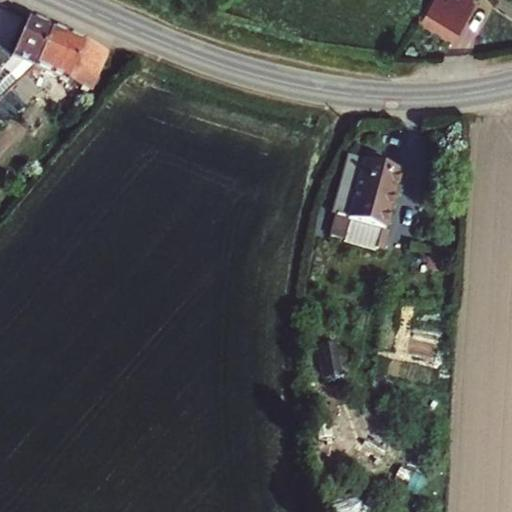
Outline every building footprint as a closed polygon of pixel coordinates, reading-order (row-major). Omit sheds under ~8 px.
[(431,0),(423,13),(453,33),(474,0),(431,0)] [(45,36),(22,26),(5,65),(29,76),(45,36)] [(45,36),(29,76),(83,100),(100,60),(45,36)] [(6,70),(0,76),(0,107),(0,108),(21,84),(29,76),(5,65),(3,68),(6,70)] [(21,84),(0,108),(17,123),(38,99),(21,84)] [(366,144),(361,161),(384,167),(386,168),(391,151),(366,144)] [(385,231),(400,180),(382,174),(384,167),(361,161),(344,221),(347,221),(341,241),(377,251),(383,230),(385,231)] [(402,172),(386,168),(384,167),(382,174),(400,180),(402,172)] [(318,347),(321,366),(340,366),(335,344),(318,347)] [(340,366),(321,366),(323,380),(342,377),(340,366)]
